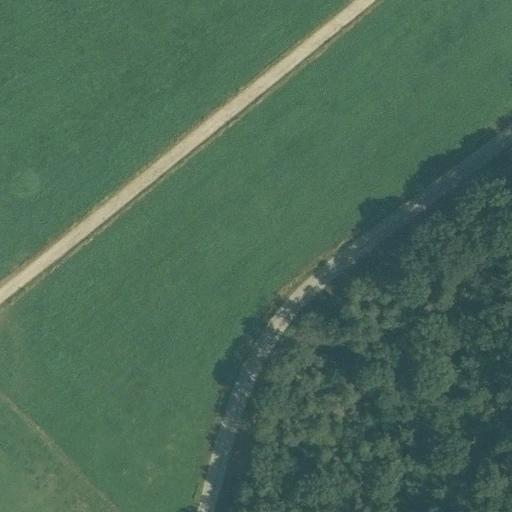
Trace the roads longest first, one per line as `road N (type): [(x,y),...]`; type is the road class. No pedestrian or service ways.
road 1 (track): [(213,511),(240,410),(284,316),(511,131)]
road 2 (unclassified): [(361,0),(0,293)]
